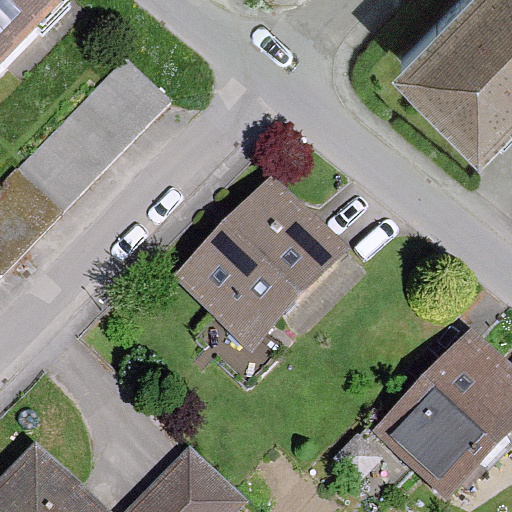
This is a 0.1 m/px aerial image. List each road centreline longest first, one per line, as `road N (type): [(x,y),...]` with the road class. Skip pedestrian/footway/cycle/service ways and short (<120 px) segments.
road 1 (residential): [(256,75),(0,353)]
road 2 (residential): [(256,75),(511,284)]
